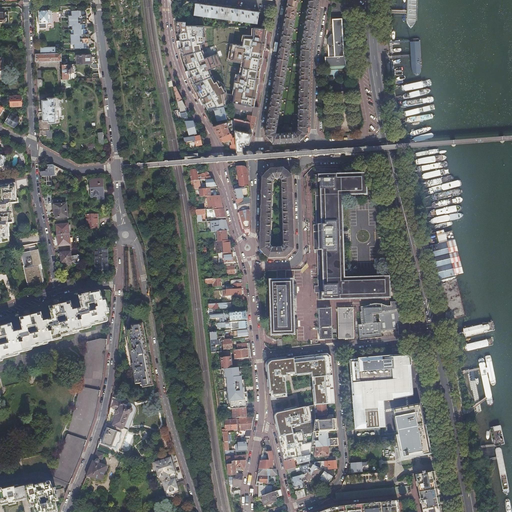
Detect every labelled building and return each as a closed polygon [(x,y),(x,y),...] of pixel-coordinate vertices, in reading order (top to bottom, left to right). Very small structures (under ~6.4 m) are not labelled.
[(318,0),(309,0),(301,49),(298,128),(295,132),(292,132),(292,127),(288,127),(288,124),(284,124),(284,130),(289,130),(289,132),(277,133),(276,131),(297,0),(288,0),(265,134),(273,143),(299,141),(307,133),(311,47),(318,0)] [(195,3),(193,14),(257,23),(259,12),(250,11),(250,10),(247,9),(247,10),(229,8),(230,7),(227,7),(209,5),(209,4),(206,4),(195,3)] [(36,14),(36,18),(39,18),(39,28),(48,28),(48,23),(50,22),(49,10),(38,10),(39,14),(36,14)] [(74,48),(89,48),(89,29),(88,29),(87,11),(72,11),(72,15),(69,15),(69,26),(72,26),(72,30),(74,30),(74,33),(71,34),(71,45),(74,45),(74,48)] [(334,44),(328,44),(329,57),(325,57),(326,67),(346,65),(346,56),(344,56),(342,19),(332,19),(333,25),(332,25),(332,34),(333,38),(334,38),(334,44)] [(189,64),(183,65),(184,68),(187,77),(199,75),(200,81),(189,83),(204,110),(214,108),(219,107),(224,106),(228,105),(232,104),(231,101),(250,106),(253,106),(256,86),(240,89),(233,89),(232,84),(239,83),(252,82),(250,62),(217,66),(217,62),(215,61),(215,60),(213,58),(212,58),(210,57),(208,47),(202,48),(202,46),(190,48),(192,62),(191,64),(192,70),(190,70),(189,64)] [(40,54),(36,54),(36,62),(62,61),(62,53),(57,53),(40,54)] [(98,64),(97,59),(93,59),(93,57),(91,57),(89,55),(78,56),(78,64),(91,64),(98,64)] [(68,64),(62,65),(63,80),(72,80),(71,68),(68,68),(68,64)] [(72,80),(63,80),(63,87),(63,89),(67,88),(67,87),(72,87),(72,80)] [(176,88),(174,88),(177,102),(182,101),(176,88)] [(15,95),(13,95),(13,97),(10,97),(11,106),(22,106),(21,95),(15,96),(15,95)] [(59,97),(56,97),(48,97),(48,99),(43,99),(43,114),(44,120),(50,120),(50,122),(60,122),(60,119),(62,119),(62,99),(59,99),(59,97)] [(257,112),(258,107),(256,107),(253,106),(250,106),(231,101),(232,104),(232,107),(241,109),(245,110),(255,113),(255,112),(257,112)] [(181,104),(178,105),(178,109),(180,109),(182,119),(187,118),(185,108),(183,108),(183,107),(181,107),(181,104)] [(226,114),(224,106),(219,107),(214,108),(217,121),(225,119),(224,115),(226,114)] [(10,113),(6,122),(15,127),(20,119),(10,113)] [(238,119),(234,118),(234,120),(234,125),(252,129),(254,122),(246,121),(238,119)] [(44,120),(39,120),(39,137),(47,136),(47,138),(53,138),(52,130),(50,130),(50,122),(50,120),(44,120)] [(193,120),(185,121),(188,129),(187,129),(189,136),(197,134),(194,127),(196,126),(193,120)] [(227,122),(213,126),(219,138),(230,134),(227,122)] [(252,133),(235,130),(235,132),(235,137),(236,144),(237,150),(237,152),(241,152),(243,151),(244,151),(245,150),(246,150),(247,148),(248,147),(249,144),(252,133)] [(230,134),(219,138),(222,142),(232,138),(235,137),(235,132),(234,133),(230,134)] [(195,136),(184,138),(185,146),(187,145),(187,142),(194,141),(195,145),(196,145),(197,146),(202,145),(200,136),(195,137),(195,136)] [(41,186),(52,185),(51,176),(55,176),(54,166),(52,165),(47,165),(47,169),(45,170),(46,172),(41,172),(41,186)] [(291,176),(283,169),(270,170),(262,178),(261,210),(260,250),(268,258),(285,257),(293,249),(291,176)] [(209,172),(208,172),(205,174),(202,175),(202,180),(206,180),(212,179),(209,172)] [(342,174),(315,175),(318,300),(391,298),(390,277),(344,278),(344,244),(343,237),(343,230),(342,195),(367,195),(366,174),(361,174),(361,176),(342,176),(342,174)] [(102,179),(90,180),(91,197),(97,196),(97,200),(104,200),(102,179)] [(192,181),(190,181),(192,190),(199,189),(200,189),(200,185),(202,185),(201,180),(198,180),(192,181)] [(0,243),(8,241),(6,223),(12,223),(11,203),(16,203),(15,183),(0,186),(0,200),(0,202),(0,201),(0,243)] [(249,197),(248,186),(243,187),(244,194),(235,195),(235,198),(236,200),(249,197)] [(243,187),(240,187),(241,192),(234,193),(235,195),(244,194),(243,187)] [(200,189),(199,189),(200,197),(208,197),(210,196),(210,192),(209,188),(200,189)] [(223,208),(219,196),(211,196),(210,196),(208,197),(210,209),(223,208)] [(250,199),(249,197),(236,200),(239,212),(250,210),(250,199)] [(52,201),(53,212),(55,212),(55,215),(56,218),(67,216),(66,199),(52,201)] [(205,209),(195,210),(197,222),(200,222),(199,215),(205,214),(205,209)] [(214,210),(214,218),(225,218),(223,209),(214,210)] [(250,210),(239,212),(241,220),(240,220),(243,231),(249,230),(249,229),(250,228),(250,210)] [(98,214),(86,214),(86,228),(89,228),(89,231),(94,231),(94,228),(98,228),(98,214)] [(226,220),(214,221),(214,229),(215,232),(226,231),(229,230),(226,220)] [(57,235),(69,234),(69,233),(68,225),(68,224),(64,224),(64,223),(59,224),(59,225),(56,225),(57,235)] [(452,230),(428,237),(434,259),(434,260),(439,279),(455,275),(464,272),(452,230)] [(226,231),(215,232),(215,242),(227,240),(226,231)] [(69,235),(69,234),(57,235),(58,246),(68,245),(68,243),(70,243),(69,235)] [(227,240),(215,242),(217,254),(218,254),(235,252),(233,247),(230,247),(229,240),(227,240)] [(95,244),(83,244),(83,247),(84,251),(95,251),(94,269),(107,269),(107,248),(99,248),(95,248),(95,244)] [(27,265),(23,266),(27,283),(28,283),(29,287),(44,282),(37,250),(25,253),(27,265)] [(72,263),(74,263),(80,262),(81,262),(80,254),(71,255),(70,251),(60,252),(60,253),(58,253),(59,260),(61,259),(61,263),(72,261),(72,263)] [(235,252),(218,254),(219,262),(218,262),(218,266),(238,264),(235,252)] [(234,266),(227,267),(227,274),(235,273),(234,266)] [(277,279),(270,280),(271,336),(296,335),(296,330),(298,330),(298,318),(296,318),(295,296),(297,296),(297,284),(295,284),(295,279),(286,279),(286,270),(277,270),(277,279)] [(455,275),(439,279),(449,319),(466,315),(455,275)] [(207,279),(204,279),(205,285),(212,284),(212,287),(221,286),(220,282),(222,282),(222,278),(211,279),(207,279)] [(242,284),(242,280),(240,280),(232,280),(230,282),(230,285),(225,286),(226,290),(241,289),(243,289),(242,284)] [(0,502),(1,502),(2,505),(8,504),(9,505),(16,504),(16,502),(24,500),(27,500),(29,507),(34,506),(34,511),(56,511),(58,511),(58,510),(55,500),(59,500),(56,490),(56,487),(52,488),(51,484),(47,485),(46,482),(30,486),(29,484),(15,487),(15,485),(0,489),(0,359),(15,356),(15,354),(29,350),(29,348),(45,344),(44,343),(59,339),(58,337),(74,333),(74,331),(89,328),(89,326),(104,323),(104,319),(108,318),(107,314),(110,313),(106,300),(103,301),(101,291),(86,294),(79,296),(82,307),(73,310),(71,301),(57,305),(49,307),(52,318),(43,321),(41,312),(27,316),(20,317),(23,330),(14,332),(12,323),(0,326),(0,502)] [(358,325),(360,339),(382,337),(381,332),(398,329),(399,335),(406,334),(411,327),(405,301),(393,302),(393,306),(389,306),(386,305),(383,304),(380,304),(377,304),(375,304),(371,305),(369,306),(367,307),(361,307),(362,312),(360,312),(361,325),(358,325)] [(231,308),(231,302),(229,302),(206,304),(207,308),(207,314),(211,314),(212,314),(212,309),(231,308)] [(331,308),(319,309),(319,335),(317,335),(317,337),(319,337),(319,340),(332,339),(331,308)] [(353,308),(337,309),(338,339),(354,339),(353,308)] [(247,320),(245,311),(212,314),(211,314),(207,314),(208,319),(212,318),(224,318),(224,322),(226,322),(226,318),(230,317),(231,321),(247,320)] [(130,329),(126,330),(135,384),(140,383),(140,386),(151,384),(141,325),(130,326),(130,329)] [(106,347),(107,339),(100,338),(87,342),(82,386),(69,434),(52,476),(70,484),(76,467),(82,454),(90,433),(95,418),(98,400),(103,378),(106,351),(106,347)] [(216,340),(210,341),(211,350),(211,353),(215,352),(215,345),(219,345),(218,340),(216,340)] [(232,340),(222,341),(223,349),(232,348),(232,340)] [(234,352),(235,359),(250,358),(250,349),(237,350),(235,350),(234,351),(234,352)] [(393,397),(392,396),(392,391),(410,389),(407,362),(412,362),(411,355),(406,350),(347,356),(355,427),(379,424),(377,399),(383,398),(393,397)] [(221,358),(222,369),(223,369),(228,369),(232,368),(231,353),(231,351),(224,352),(224,358),(221,358)] [(267,366),(269,393),(271,393),(272,398),(287,396),(285,376),(312,373),(314,405),(326,404),(335,403),(331,356),(327,353),(272,360),(271,360),(269,361),(268,362),(267,364),(267,365),(267,366)] [(392,391),(392,396),(415,393),(412,362),(407,362),(410,389),(392,391)] [(228,369),(223,369),(224,378),(226,378),(227,389),(228,400),(230,400),(230,405),(230,409),(232,409),(246,408),(245,403),(245,395),(244,392),(244,390),(244,388),(244,387),(242,387),(241,379),(241,374),(239,374),(239,371),(238,368),(232,368),(228,369)] [(385,424),(383,398),(377,399),(379,424),(385,424)] [(112,425),(117,427),(120,428),(128,430),(129,428),(135,412),(135,407),(132,404),(121,401),(120,403),(111,400),(110,406),(110,407),(118,410),(112,425)] [(327,414),(326,404),(314,405),(316,416),(327,414)] [(297,408),(276,413),(275,414),(274,416),(284,461),(310,455),(311,448),(311,447),(312,442),(305,444),(304,435),(313,433),(315,420),(316,417),(316,416),(314,405),(298,409),(297,408)] [(429,452),(424,425),(423,420),(420,405),(394,410),(403,457),(429,452)] [(246,408),(232,409),(233,418),(240,418),(246,417),(246,408)] [(254,417),(253,417),(246,417),(240,418),(240,419),(224,421),(225,430),(236,429),(236,430),(245,430),(251,429),(254,417)] [(333,419),(315,420),(314,426),(313,433),(312,442),(311,447),(316,447),(327,446),(338,445),(338,438),(328,438),(327,431),(337,430),(336,418),(333,419)] [(105,427),(103,431),(106,432),(102,443),(117,448),(122,433),(116,430),(105,427)] [(227,431),(222,432),(223,442),(228,441),(230,441),(230,435),(227,435),(227,431)] [(228,441),(223,442),(226,462),(231,461),(245,460),(246,455),(233,456),(233,451),(228,451),(228,448),(228,441)] [(236,452),(247,451),(247,441),(238,442),(238,445),(235,445),(236,452)] [(328,454),(327,446),(316,447),(317,455),(328,454)] [(261,458),(259,470),(276,469),(272,451),(268,452),(269,461),(265,461),(266,456),(264,455),(264,448),(263,447),(263,448),(261,458)] [(104,454),(96,451),(94,458),(101,461),(104,454)] [(309,461),(310,455),(297,458),(298,464),(309,461)] [(181,473),(176,457),(153,463),(155,473),(157,473),(159,479),(161,478),(167,498),(172,497),(174,499),(176,496),(181,494),(176,479),(170,481),(169,479),(172,479),(171,476),(181,473)] [(295,468),(293,459),(291,460),(284,461),(286,470),(295,468)] [(231,464),(226,465),(227,474),(235,474),(236,474),(236,468),(244,469),(245,460),(231,461),(231,464)] [(321,470),(321,465),(324,465),(325,467),(331,466),(331,469),(336,468),(336,460),(328,461),(314,462),(314,465),(321,470)] [(89,471),(87,476),(97,480),(101,480),(107,467),(93,461),(90,468),(89,471)] [(314,465),(309,462),(309,464),(309,474),(304,475),(305,476),(304,476),(305,479),(306,479),(307,479),(313,478),(316,472),(318,473),(321,470),(314,465)] [(362,462),(351,463),(352,473),(362,472),(362,462)] [(309,464),(301,466),(303,475),(304,475),(309,474),(309,464)] [(259,470),(256,486),(258,486),(263,486),(263,483),(268,483),(268,475),(277,475),(276,469),(259,470)] [(332,477),(324,471),(320,476),(321,477),(320,479),(327,485),(332,477)] [(425,473),(425,471),(421,472),(422,474),(416,475),(417,481),(416,481),(417,487),(418,486),(420,498),(419,498),(420,504),(421,503),(422,511),(440,511),(433,472),(425,473)] [(235,477),(228,477),(229,484),(233,484),(232,487),(240,486),(243,474),(236,474),(235,474),(235,477)] [(305,476),(304,475),(303,475),(292,478),(294,487),(299,486),(300,488),(303,487),(302,481),(301,477),(304,476),(305,476)] [(319,481),(316,479),(315,486),(320,491),(322,490),(324,489),(318,484),(319,481)] [(407,485),(335,493),(336,500),(408,492),(407,485)] [(272,493),(272,486),(263,486),(258,486),(258,497),(262,496),(272,493)] [(59,500),(63,499),(65,494),(64,488),(56,490),(59,500)] [(305,496),(304,489),(294,492),(296,499),(305,496)] [(276,498),(282,496),(280,490),(272,493),(262,496),(263,499),(262,499),(264,505),(269,504),(272,503),(277,501),(276,498)] [(399,511),(398,500),(392,501),(392,499),(386,500),(386,502),(375,503),(375,501),(369,502),(369,503),(357,505),(357,503),(351,504),(352,506),(339,507),(339,506),(337,506),(330,508),(330,509),(320,511),(319,511),(317,511),(399,511)]
